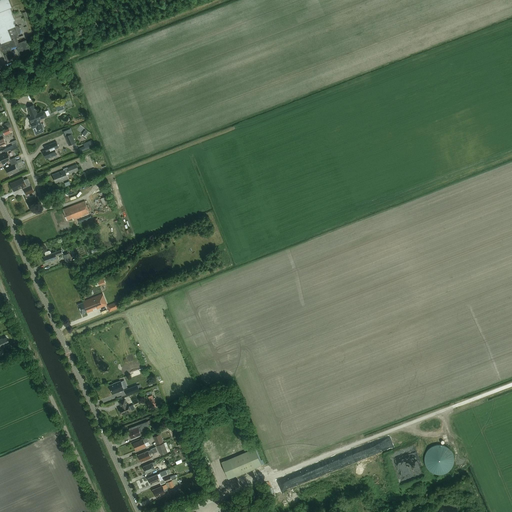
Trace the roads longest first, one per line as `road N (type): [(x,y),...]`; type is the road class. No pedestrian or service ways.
road 1 (tertiary): [(139,511),(9,224)]
road 2 (unclassified): [(102,511),(0,283)]
road 3 (residential): [(9,224),(42,202),(0,88)]
